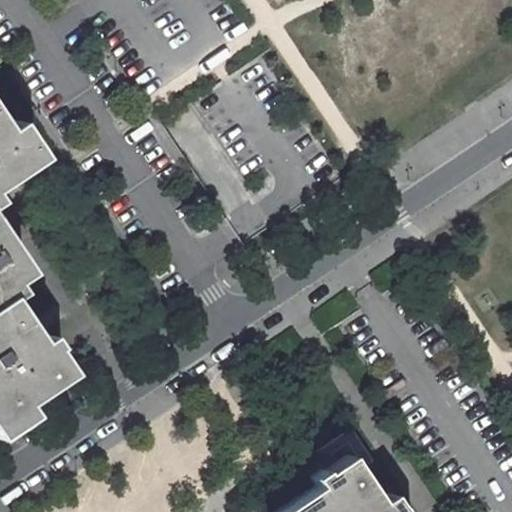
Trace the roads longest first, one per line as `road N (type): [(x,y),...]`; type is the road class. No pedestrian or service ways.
road 1 (unclassified): [(232,322),(4,0)]
road 2 (unclassified): [(511,134),(232,322)]
road 3 (unclassified): [(232,322),(0,478)]
